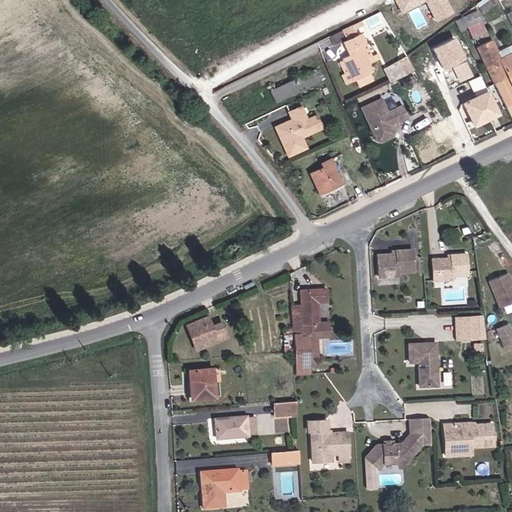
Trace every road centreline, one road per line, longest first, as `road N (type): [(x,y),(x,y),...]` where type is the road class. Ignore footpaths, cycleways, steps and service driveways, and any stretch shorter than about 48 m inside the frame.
road 1 (unclassified): [(107,0),(221,114),(312,237)]
road 2 (residential): [(164,511),(157,310)]
road 3 (unknown): [(202,96),(221,72),(361,0)]
road 4 (residential): [(372,401),(361,217)]
road 5 (tertiary): [(312,237),(157,310)]
road 6 (tertiary): [(157,310),(0,357)]
